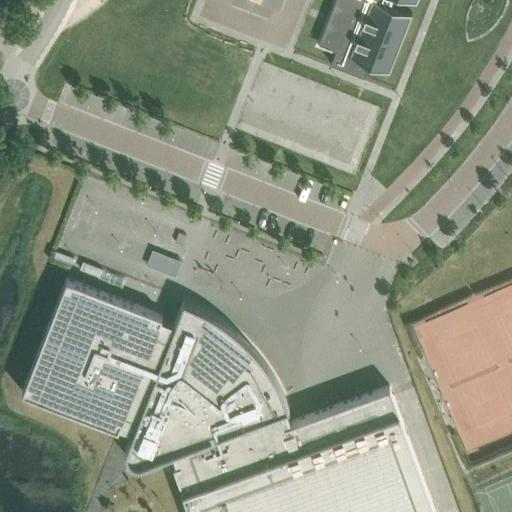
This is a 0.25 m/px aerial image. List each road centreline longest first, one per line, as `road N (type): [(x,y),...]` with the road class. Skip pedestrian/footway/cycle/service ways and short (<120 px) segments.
road 1 (residential): [(4,92),(396,242),(482,168),(511,118)]
road 2 (unknown): [(356,227),(344,288),(351,346)]
